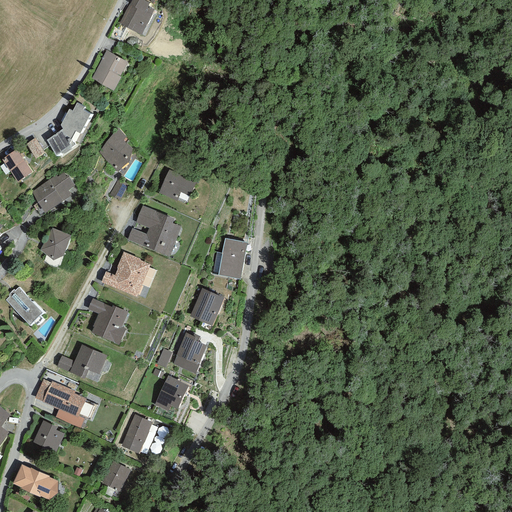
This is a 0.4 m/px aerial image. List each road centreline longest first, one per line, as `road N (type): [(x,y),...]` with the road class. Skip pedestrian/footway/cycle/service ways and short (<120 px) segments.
road 1 (track): [(478,511),(438,389),(434,284),(458,177),(475,149),(477,109),(511,22)]
road 2 (residential): [(263,195),(242,344),(215,408),(150,511)]
road 3 (residential): [(154,161),(29,382)]
road 4 (track): [(309,0),(281,70),(263,195)]
road 5 (residential): [(120,0),(65,99),(0,147)]
road 6 (residential): [(0,498),(29,382)]
